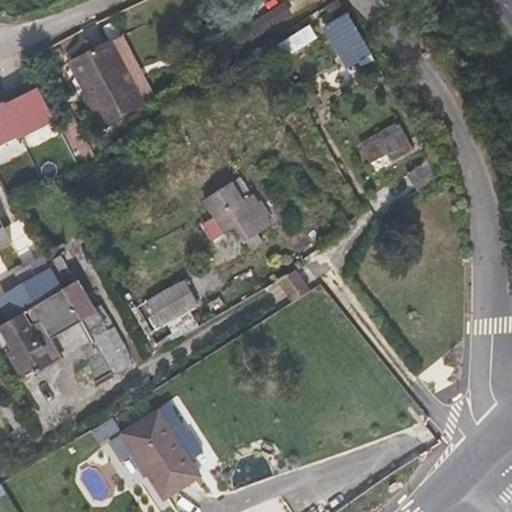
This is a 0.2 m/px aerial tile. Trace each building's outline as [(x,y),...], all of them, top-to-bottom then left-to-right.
[(348,65),(371,53),(338,0),(336,0),(323,8),(327,13),(331,10),(336,17),(325,25),(348,65)] [(310,24),(278,44),(286,57),(318,37),(310,24)] [(112,40),(70,61),(102,125),(144,103),(112,40)] [(294,84),(298,91),(305,87),(301,80),(294,84)] [(53,118),(36,87),(3,103),(1,101),(0,101),(0,144),(19,134),(20,136),(53,118)] [(300,95),(307,109),(318,103),(311,89),(300,95)] [(398,122),(359,144),(370,163),(409,141),(398,122)] [(419,189),(435,180),(425,163),(409,173),(419,189)] [(240,175),(233,180),(244,199),(253,194),(240,175)] [(233,180),(204,199),(226,233),(237,226),(246,241),(272,224),(253,194),(244,199),(233,180)] [(36,201),(40,210),(56,203),(52,194),(36,201)] [(0,228),(0,250),(13,243),(3,226),(0,228)] [(0,296),(0,307),(6,319),(64,286),(45,253),(12,271),(20,285),(0,296)] [(78,279),(64,287),(83,320),(97,312),(78,279)] [(147,301),(161,325),(199,303),(185,279),(147,301)] [(0,352),(2,356),(9,353),(24,378),(52,363),(41,343),(83,320),(64,287),(64,286),(6,319),(0,322),(0,352)] [(107,330),(97,312),(83,320),(93,339),(107,330)] [(171,403),(161,410),(191,459),(204,450),(193,431),(190,433),(171,403)] [(160,408),(122,432),(163,499),(201,475),(191,459),(161,410),(160,408)] [(85,453),(78,441),(53,456),(59,468),(85,453)]
